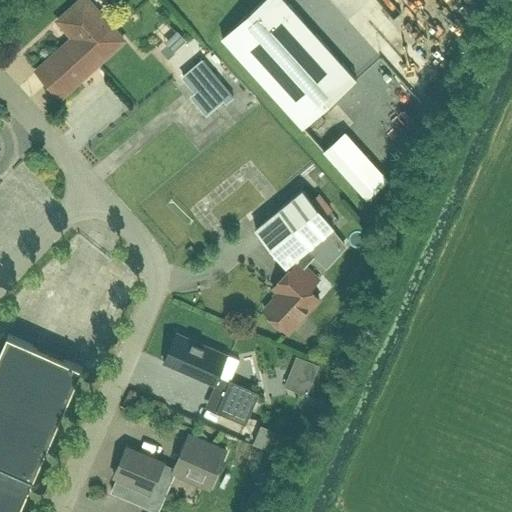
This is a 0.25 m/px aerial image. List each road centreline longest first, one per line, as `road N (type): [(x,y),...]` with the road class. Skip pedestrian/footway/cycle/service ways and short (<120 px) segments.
road 1 (unclassified): [(67,511),(157,294),(161,254),(100,179)]
road 2 (unclassified): [(0,283),(100,179)]
road 3 (unclassified): [(100,179),(0,80)]
